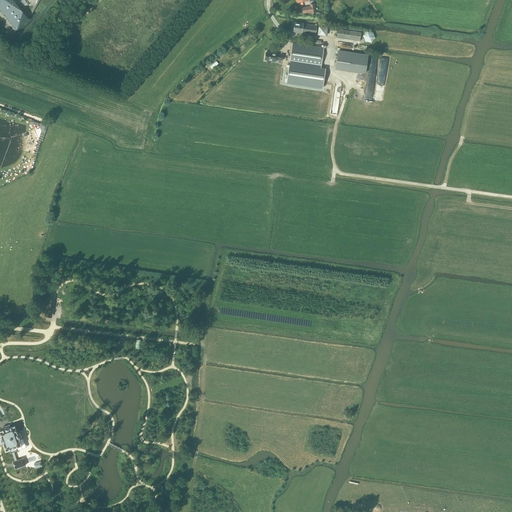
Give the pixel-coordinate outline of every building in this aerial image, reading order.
[(0,0),(0,10),(17,30),(29,20),(12,0),(0,0)] [(310,6),(302,7),(303,14),(311,12),(311,14),(316,13),(314,4),(310,5),(310,6)] [(315,35),(317,25),(295,22),(293,32),(315,35)] [(336,37),(360,41),(361,33),(337,29),(336,37)] [(321,68),(324,48),(293,43),(290,64),(321,68)] [(339,51),(336,69),(366,73),(368,55),(339,51)] [(282,61),(283,55),(277,54),(270,53),(270,52),(267,52),(266,52),(265,60),(276,62),(276,60),(282,61)] [(33,157),(36,158),(41,141),(43,141),(48,125),(41,122),(41,124),(33,121),(33,124),(40,126),(40,127),(41,131),(33,157)] [(54,299),(47,298),(45,317),(52,318),(54,299)] [(18,432),(15,424),(0,428),(0,433),(6,451),(9,450),(10,453),(12,452),(15,460),(12,460),(15,469),(26,465),(23,457),(17,458),(14,451),(19,450),(17,447),(23,444),(18,432)]
